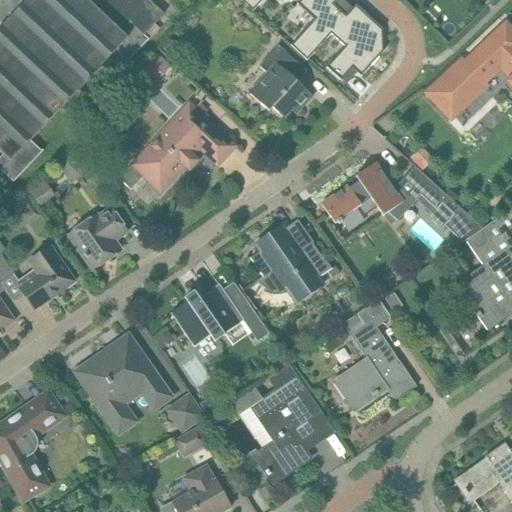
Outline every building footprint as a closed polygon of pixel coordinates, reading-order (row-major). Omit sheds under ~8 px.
[(148,0),(0,0),(0,152),(3,155),(0,157),(0,170),(13,183),(43,151),(32,140),(107,61),(118,72),(148,40),(144,35),(164,14),(148,0)] [(291,0),(293,2),(294,0),(239,0),(252,11),(262,0),(291,0)] [(337,0),(301,0),(296,6),(314,21),(291,47),(307,61),(330,34),(346,16),(333,5),(337,0)] [(382,30),(355,6),(346,16),(330,34),(345,48),(326,68),(341,82),(352,69),(361,77),(383,52),(382,30)] [(511,29),(506,23),(464,62),(461,59),(425,94),(451,121),(487,87),(485,84),(500,69),(511,80),(509,82),(511,84),(511,29)] [(296,82),(306,71),(278,46),(259,67),(267,74),(249,94),(269,112),(272,109),(284,119),(291,111),(296,115),(312,97),(296,82)] [(159,55),(145,71),(154,79),(160,79),(171,66),(159,55)] [(189,104),(119,179),(130,190),(143,177),(161,193),(186,166),(189,169),(188,170),(190,171),(199,161),(197,160),(196,161),(193,158),(200,151),(217,166),(235,147),(189,104)] [(55,159),(52,161),(61,174),(63,172),(71,183),(82,175),(84,177),(97,169),(78,142),(55,159)] [(447,222),(444,226),(453,234),(462,243),(468,239),(482,229),(432,183),(414,167),(393,190),(375,163),(355,177),(359,182),(349,189),(347,186),(321,205),(335,224),(358,209),(363,217),(376,207),(383,217),(388,213),(397,221),(421,195),(429,203),(429,204),(436,210),(442,205),(453,215),(447,222)] [(28,195),(19,201),(15,204),(21,212),(25,210),(27,213),(36,207),(28,195)] [(126,232),(115,215),(110,210),(98,218),(97,216),(69,236),(70,237),(71,236),(77,245),(93,268),(92,269),(93,270),(120,250),(120,249),(118,250),(112,241),(126,232)] [(455,283),(477,315),(488,331),(506,319),(505,317),(511,312),(511,256),(507,249),(511,245),(511,216),(508,211),(482,229),(468,239),(484,263),(455,283)] [(326,285),(320,278),(332,269),(322,256),(321,257),(312,244),(314,243),(298,220),(281,232),(283,236),(278,239),(277,238),(273,238),(269,240),(268,244),(269,246),(250,259),(262,277),(257,281),(258,283),(260,285),(263,287),(265,289),(263,292),(272,295),(280,295),(287,293),(295,306),(326,285)] [(0,281),(1,283),(15,274),(2,257),(4,249),(0,243),(0,281)] [(33,270),(15,282),(24,295),(35,310),(75,282),(64,266),(51,246),(27,262),(33,270)] [(0,300),(0,286),(2,285),(1,283),(0,281),(0,333),(2,333),(1,331),(15,321),(3,305),(0,300)] [(187,302),(170,314),(182,330),(193,347),(210,336),(215,343),(225,336),(224,335),(241,323),(251,338),(264,329),(240,294),(230,301),(228,297),(223,290),(219,285),(199,298),(194,291),(184,298),(187,302)] [(394,309),(402,303),(394,292),(386,298),(394,309)] [(367,361),(336,382),(343,393),(354,409),(386,388),(395,401),(416,387),(376,328),(391,318),(380,301),(379,300),(342,324),(367,361)] [(77,373),(88,389),(118,433),(134,422),(121,405),(142,390),(154,408),(169,397),(128,338),(77,373)] [(305,451),(292,431),(320,412),(289,367),(271,380),(278,390),(263,399),(255,388),(232,404),(240,415),(251,408),(274,441),(254,455),(273,484),(291,472),(286,464),(305,451)] [(35,438),(34,437),(64,416),(48,393),(0,426),(0,459),(23,500),(47,487),(30,455),(32,454),(33,453),(34,452),(35,451),(35,450),(36,448),(36,447),(36,445),(36,443),(36,442),(36,440),(35,439),(35,438)] [(168,411),(182,431),(202,417),(188,397),(168,411)] [(184,459),(209,445),(199,427),(174,441),(184,459)] [(511,503),(511,453),(504,443),(484,457),(488,462),(450,488),(451,489),(457,485),(464,494),(467,492),(473,501),(499,482),(503,489),(502,490),(511,503)] [(191,493),(173,503),(161,510),(162,511),(222,511),(230,508),(221,490),(215,480),(214,480),(206,466),(183,479),(191,493)]
